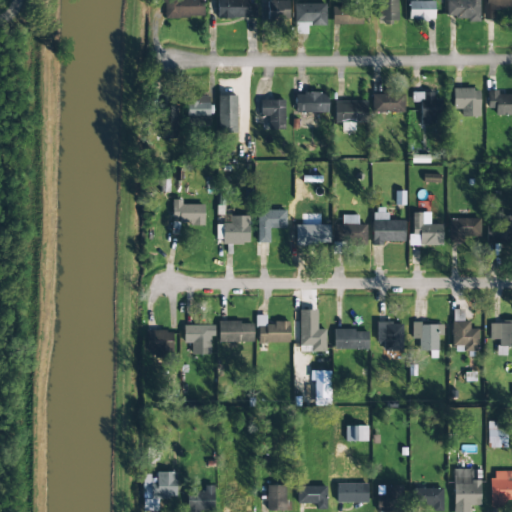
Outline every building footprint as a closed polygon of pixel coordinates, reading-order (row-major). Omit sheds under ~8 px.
[(201,0),(164,0),(165,19),(202,17),(201,0)] [(248,0),(216,0),(217,19),(256,18),(256,4),(249,4),(248,0)] [(397,0),(378,0),(378,21),(397,22),(397,0)] [(479,19),(479,0),(446,0),(446,19),(479,19)] [(511,0),(483,0),(484,20),(494,20),(493,9),(511,8),(511,0)] [(267,22),(289,22),(288,1),(266,1),(267,22)] [(433,20),(434,1),(408,1),(408,20),(433,20)] [(325,4),(294,4),(294,34),(307,35),(307,26),(325,26),(325,4)] [(332,25),(362,24),(362,13),(356,13),(356,5),(331,6),(332,25)] [(478,89),(452,89),(453,110),(460,109),(460,117),(479,117),(478,89)] [(511,94),(497,95),(497,91),(486,91),(487,109),(494,109),(495,116),(511,115),(511,94)] [(433,93),(412,92),(411,102),(420,103),(419,124),(439,124),(440,99),(433,99),(433,93)] [(295,113),(327,113),(327,94),(295,93),(295,113)] [(371,95),(372,113),(404,112),(403,94),(371,95)] [(218,133),(237,133),(236,96),(217,96),(218,133)] [(186,126),(209,125),(208,97),(196,97),(196,101),(186,101),(186,126)] [(260,101),(260,117),(268,116),(268,130),(284,129),(284,100),(260,101)] [(366,101),(334,102),(334,123),(341,123),(341,131),(354,131),(354,123),(366,122),(366,101)] [(176,139),(177,106),(160,105),(159,139),(176,139)] [(439,175),(423,174),(422,183),(438,183),(439,175)] [(172,223),(203,224),(204,205),(181,204),(181,200),(172,200),(172,223)] [(286,228),(285,210),(256,211),(257,243),(269,243),(268,229),(286,228)] [(404,221),(387,220),(388,211),(373,210),(372,246),(381,246),(381,242),(403,243),(404,221)] [(410,213),(411,246),(442,246),(441,225),(430,225),(429,213),(410,213)] [(216,224),(215,243),(248,244),(248,216),(229,216),(229,224),(216,224)] [(365,245),(365,225),(357,225),(357,216),(345,216),(345,228),(334,228),(334,254),(342,254),(342,245),(365,245)] [(511,217),(485,219),(486,243),(511,242),(511,217)] [(479,219),(448,219),(448,243),(463,243),(463,237),(479,237),(479,219)] [(329,245),(329,226),(295,225),(295,244),(329,245)] [(298,346),(310,346),(310,352),(324,352),(324,330),(317,329),(317,321),(312,321),(312,309),(299,309),(298,346)] [(256,343),(289,343),(289,323),(265,323),(265,315),(256,315),(256,343)] [(252,342),(252,322),(217,323),(218,343),(252,342)] [(451,351),(477,351),(477,329),(469,329),(469,322),(451,322),(451,351)] [(511,322),(489,323),(489,340),(498,340),(498,347),(511,347),(511,322)] [(375,324),(375,343),(383,342),(383,352),(403,351),(402,323),(375,324)] [(411,339),(418,339),(418,351),(437,351),(437,335),(442,335),(442,324),(411,324),(411,339)] [(191,355),(210,355),(210,326),(183,326),(183,343),(191,343),(191,355)] [(146,332),(146,357),(172,356),(172,331),(146,332)] [(332,350),(367,350),(367,331),(332,331),(332,350)] [(505,448),(506,423),(487,422),(487,448),(505,448)] [(366,426),(344,426),(345,442),(367,441),(366,426)] [(480,506),(479,481),(471,481),(471,469),(452,470),(452,511),(468,511),(468,506),(480,506)] [(511,500),(511,471),(490,472),(490,508),(505,507),(505,501),(511,500)] [(142,511),(158,511),(158,498),(176,498),(176,473),(154,472),(154,476),(143,476),(142,511)] [(336,503),(367,503),(367,484),(336,484),(336,503)] [(285,485),(266,486),(266,510),(286,509),(285,485)] [(204,491),(186,492),(186,511),(214,511),(213,486),(204,486),(204,491)] [(325,487),(296,486),(296,504),(315,504),(315,509),(325,509),(325,487)] [(376,511),(399,511),(399,486),(376,486),(376,511)] [(220,488),(220,511),(252,511),(252,494),(237,495),(237,488),(220,488)] [(442,489),(412,488),(412,505),(431,506),(430,511),(441,511),(442,489)]
